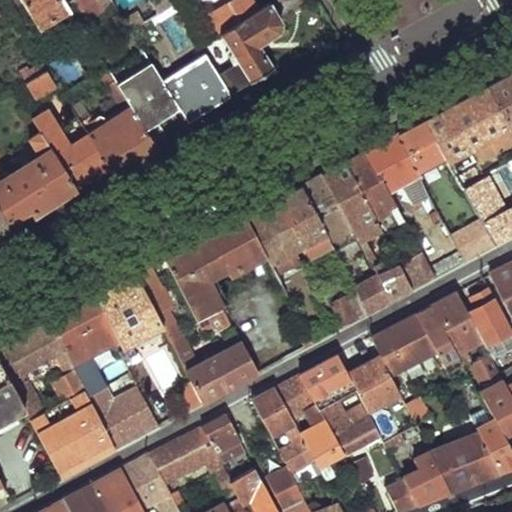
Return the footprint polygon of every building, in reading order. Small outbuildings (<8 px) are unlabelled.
[(20,0),(38,29),(67,10),(64,4),(61,0),(20,0)] [(67,10),(78,27),(113,3),(111,0),(69,0),(64,4),(67,10)] [(171,5),(168,0),(154,0),(150,3),(157,14),(171,5)] [(235,0),(211,14),(223,32),(257,12),(249,0),(235,0)] [(223,32),(234,50),(230,52),(229,60),(233,64),(239,60),(250,80),(268,67),(256,48),(278,34),(282,28),(268,5),(257,12),(223,32)] [(143,22),(137,11),(123,20),(130,30),(143,22)] [(160,79),(176,105),(185,119),(207,105),(226,93),(201,53),(160,79)] [(113,81),(141,126),(159,116),(176,105),(160,79),(148,59),(113,81)] [(48,72),(41,60),(20,74),(28,86),(48,72)] [(511,78),(508,71),(496,78),(485,84),(509,129),(511,134),(511,78)] [(28,86),(37,102),(58,87),(48,72),(28,86)] [(113,81),(108,73),(99,79),(104,87),(113,81)] [(71,109),(106,166),(114,179),(135,167),(159,154),(141,126),(113,81),(104,87),(120,113),(95,129),(79,104),(71,109)] [(457,100),(422,118),(444,155),(448,162),(471,149),(509,129),(485,84),(457,100)] [(39,132),(73,187),(90,177),(106,166),(71,109),(61,116),(69,129),(73,126),(82,140),(69,147),(46,110),(32,120),(39,132)] [(409,125),(396,132),(418,172),(466,259),(496,243),(477,211),(467,194),(447,205),(445,202),(446,200),(428,165),(444,155),(422,118),(409,125)] [(478,162),(511,143),(511,134),(509,129),(471,149),(478,162)] [(0,210),(7,221),(28,208),(32,213),(46,205),(73,187),(39,132),(29,139),(40,157),(3,178),(0,173),(0,210)] [(380,141),(363,150),(386,189),(418,172),(396,132),(380,141)] [(354,155),(343,160),(372,214),(393,202),(386,189),(363,150),(354,155)] [(372,214),(343,160),(333,165),(321,172),(346,216),(358,238),(379,225),(372,214)] [(311,178),(299,184),(323,228),(346,216),(321,172),(311,178)] [(276,196),(244,214),(260,243),(264,251),(276,274),(302,260),(296,250),(302,246),(308,257),(332,245),(323,228),(299,184),(276,196)] [(477,211),(496,243),(511,234),(511,227),(496,200),(477,211)] [(194,315),(220,301),(205,274),(213,270),(225,264),(228,269),(236,265),(233,258),(244,252),(260,243),(244,214),(185,245),(163,257),(194,315)] [(264,251),(260,243),(244,252),(248,259),(264,251)] [(423,251),(400,264),(413,288),(437,275),(423,251)] [(248,259),(244,252),(233,258),(236,265),(248,259)] [(511,256),(490,269),(511,308),(511,256)] [(399,263),(377,274),(392,299),(413,288),(400,264),(399,263)] [(142,268),(134,272),(169,339),(190,379),(201,401),(258,370),(241,340),(198,361),(178,322),(182,320),(177,310),(172,312),(148,265),(142,268)] [(228,297),(213,270),(205,274),(220,301),(228,297)] [(115,284),(93,294),(119,342),(124,349),(119,352),(128,368),(133,365),(128,355),(136,351),(130,342),(153,331),(160,344),(169,339),(134,272),(115,284)] [(365,284),(355,289),(367,312),(392,299),(377,274),(372,276),(369,273),(361,277),(365,284)] [(511,330),(487,283),(467,293),(481,321),(485,328),(483,333),(479,335),(483,343),(487,350),(489,355),(511,343),(511,330)] [(454,288),(448,291),(471,336),(477,332),(473,325),(454,288)] [(355,289),(333,300),(345,324),(367,312),(355,289)] [(448,291),(430,300),(452,341),(457,351),(460,357),(468,353),(461,341),(471,336),(448,291)] [(73,305),(48,318),(83,387),(86,394),(106,384),(89,352),(113,339),(115,345),(119,342),(93,294),(73,305)] [(452,341),(430,300),(412,310),(433,348),(434,350),(439,360),(457,351),(452,341)] [(220,301),(194,315),(205,335),(231,321),(220,301)] [(388,371),(433,348),(412,310),(368,333),(378,352),(388,371)] [(22,332),(0,344),(0,360),(29,415),(43,408),(21,368),(55,351),(62,365),(49,372),(62,398),(83,387),(48,318),(22,332)] [(481,321),(473,325),(477,332),(479,335),(483,333),(485,328),(481,321)] [(308,332),(300,336),(304,345),(313,341),(308,332)] [(471,352),(473,357),(487,350),(483,343),(473,348),(471,352)] [(344,369),(366,358),(362,350),(341,362),(344,369)] [(511,398),(502,380),(489,355),(487,350),(473,357),(471,360),(471,363),(504,427),(511,423),(511,398)] [(335,351),(299,371),(315,402),(318,406),(335,397),(330,386),(348,376),(344,369),(341,362),(335,351)] [(439,360),(444,369),(452,365),(462,360),(460,357),(457,351),(439,360)] [(366,358),(344,369),(348,376),(353,387),(358,397),(364,408),(398,391),(388,371),(378,352),(366,358)] [(0,432),(22,420),(30,416),(29,415),(0,360),(0,432)] [(452,365),(444,369),(449,378),(452,384),(460,380),(452,365)] [(299,371),(275,384),(291,414),(315,402),(299,371)] [(511,374),(502,380),(511,398),(511,374)] [(190,379),(177,385),(188,408),(201,401),(190,379)] [(460,380),(452,384),(462,402),(469,399),(460,380)] [(155,418),(136,383),(112,395),(107,383),(106,384),(86,394),(114,447),(140,434),(137,428),(155,418)] [(285,463),(288,468),(313,455),(300,430),(296,423),(291,414),(275,384),(249,397),(268,431),(283,423),(293,441),(277,448),(285,463)] [(43,408),(29,415),(30,416),(62,476),(114,447),(86,394),(83,387),(62,398),(43,408)] [(335,397),(318,406),(324,417),(343,452),(377,433),(371,421),(367,414),(349,423),(341,406),(358,397),(353,387),(335,397)] [(411,398),(404,402),(413,421),(418,431),(427,447),(447,488),(498,469),(476,428),(440,442),(417,396),(411,398)] [(225,411),(200,424),(220,462),(245,449),(225,411)] [(511,454),(490,413),(473,422),(476,428),(498,469),(511,462),(511,454)] [(381,415),(371,421),(377,433),(379,438),(391,433),(381,415)] [(324,417),(300,430),(313,455),(319,465),(343,452),(324,417)] [(140,434),(158,424),(155,418),(137,428),(140,434)] [(0,441),(25,428),(22,420),(0,432),(0,441)] [(391,433),(379,438),(384,447),(418,431),(413,421),(391,433)] [(200,424),(148,452),(164,483),(204,463),(210,473),(214,471),(222,466),(220,462),(200,424)] [(416,467),(399,476),(412,502),(447,488),(427,447),(411,456),(416,467)] [(148,452),(119,468),(137,502),(147,497),(155,511),(177,511),(179,511),(176,506),(169,493),(164,483),(148,452)] [(353,459),(363,476),(371,472),(361,454),(353,459)] [(353,459),(348,461),(358,480),(363,476),(353,459)] [(285,463),(264,473),(284,511),(312,511),(311,509),(288,468),(285,463)] [(277,511),(253,465),(228,478),(233,486),(241,501),(248,497),(256,511),(277,511)] [(222,466),(214,471),(224,491),(233,486),(228,478),(222,466)] [(119,468),(91,482),(106,511),(142,511),(137,502),(119,468)] [(399,476),(382,484),(394,509),(412,502),(399,476)] [(106,511),(91,482),(62,498),(69,511),(106,511)] [(175,490),(169,493),(176,506),(181,502),(175,490)] [(69,511),(62,498),(35,511),(69,511)] [(343,511),(337,499),(311,509),(312,511),(343,511)] [(374,511),(370,503),(363,507),(364,511),(374,511)]
